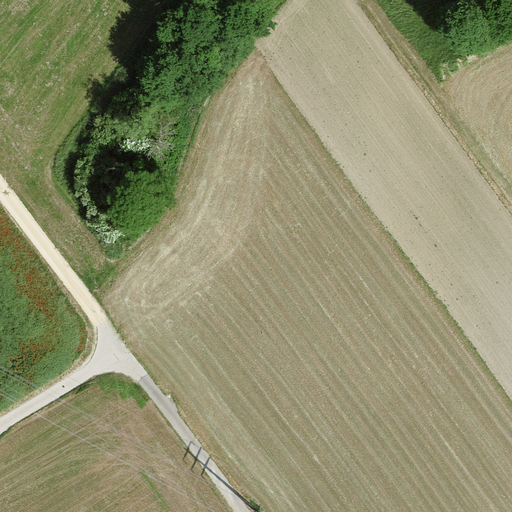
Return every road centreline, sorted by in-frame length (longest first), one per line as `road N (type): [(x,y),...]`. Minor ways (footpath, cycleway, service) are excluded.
road 1 (track): [(246,511),(0,185)]
road 2 (track): [(360,0),(511,200)]
road 3 (track): [(125,351),(0,428)]
